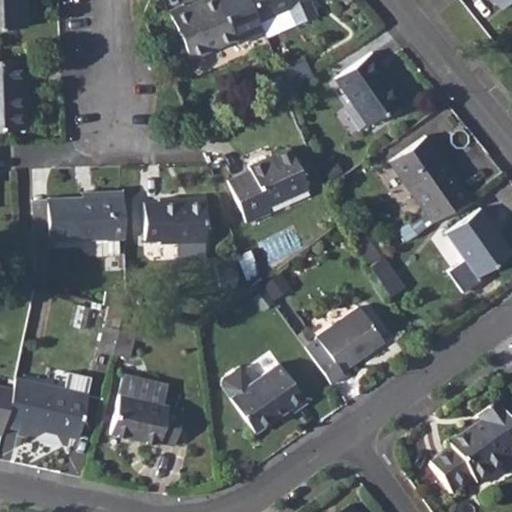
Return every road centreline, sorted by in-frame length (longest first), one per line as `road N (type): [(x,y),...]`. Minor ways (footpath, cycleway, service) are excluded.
road 1 (residential): [(346,432),(511,317)]
road 2 (residential): [(511,144),(390,0)]
road 3 (residential): [(212,511),(346,432)]
